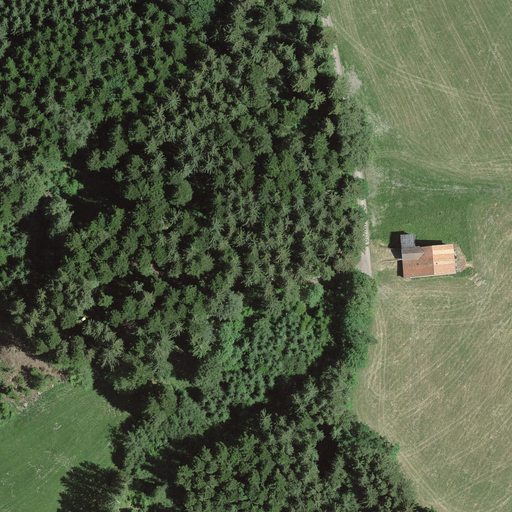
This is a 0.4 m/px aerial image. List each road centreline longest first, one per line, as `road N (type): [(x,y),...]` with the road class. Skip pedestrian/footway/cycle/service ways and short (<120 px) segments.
road 1 (track): [(323,0),(366,237),(344,429),(363,511)]
road 2 (track): [(0,127),(65,216),(123,259),(242,280),(368,267)]
